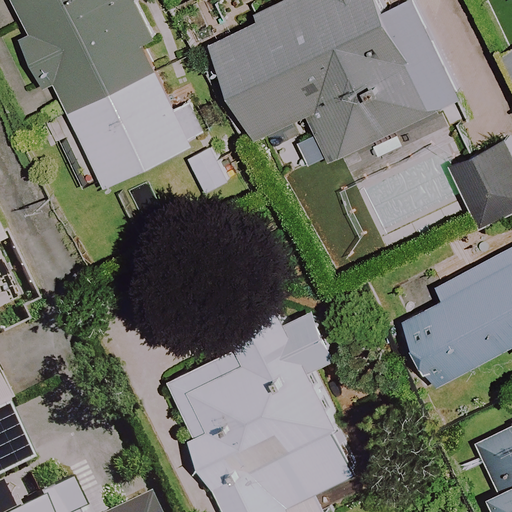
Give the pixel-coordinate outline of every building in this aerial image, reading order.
[(148,42),(160,36),(143,0),(14,0),(29,31),(20,36),(42,84),(52,79),(105,191),(198,147),(148,42)] [(404,0),(388,8),(384,0),(290,0),(213,38),(260,135),(308,111),(331,159),(461,95),(414,0),(404,0)] [(511,48),(503,52),(511,72),(511,48)] [(511,207),(511,156),(503,138),(456,161),(484,221),(511,207)] [(230,180),(212,145),(188,157),(206,193),(230,180)] [(462,370),(511,344),(511,242),(437,281),(444,295),(420,308),(429,324),(420,329),(431,351),(447,342),(462,370)] [(330,511),(321,490),(360,473),(345,440),(348,438),(317,366),(339,356),(316,303),(290,315),(284,301),(256,313),(231,324),(240,343),(171,374),(195,429),(191,431),(227,511),(330,511)] [(2,407),(0,407),(0,475),(26,464),(2,407)] [(490,489),(511,479),(511,423),(468,445),(490,489)] [(511,511),(511,479),(490,489),(501,511),(511,511)] [(76,511),(76,509),(64,485),(6,511),(146,511),(140,498),(110,511),(76,511)]
